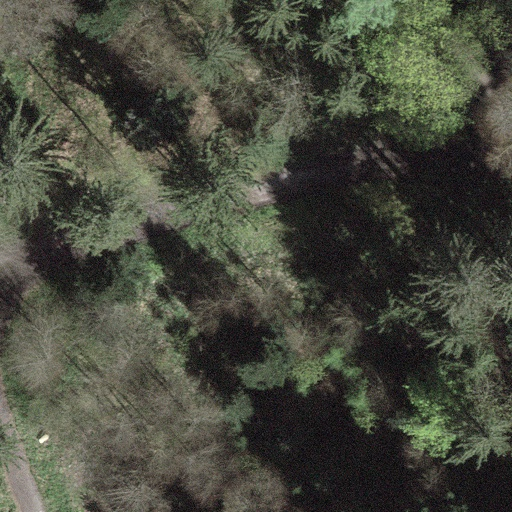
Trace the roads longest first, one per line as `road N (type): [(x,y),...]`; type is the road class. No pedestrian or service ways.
road 1 (track): [(511,158),(432,154),(308,173),(0,263)]
road 2 (track): [(511,57),(432,154)]
